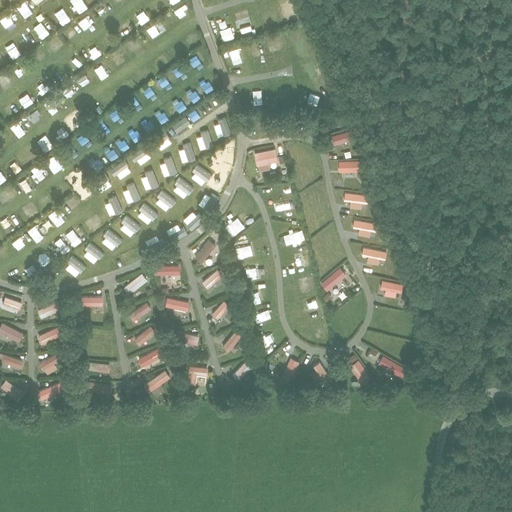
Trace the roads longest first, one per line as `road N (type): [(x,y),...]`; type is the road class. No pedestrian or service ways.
road 1 (track): [(463,404),(406,186),(327,0)]
road 2 (track): [(511,3),(465,95),(408,101),(396,111)]
road 3 (unclassified): [(511,393),(480,395),(457,409),(443,432),(429,511)]
road 4 (track): [(511,232),(459,375)]
